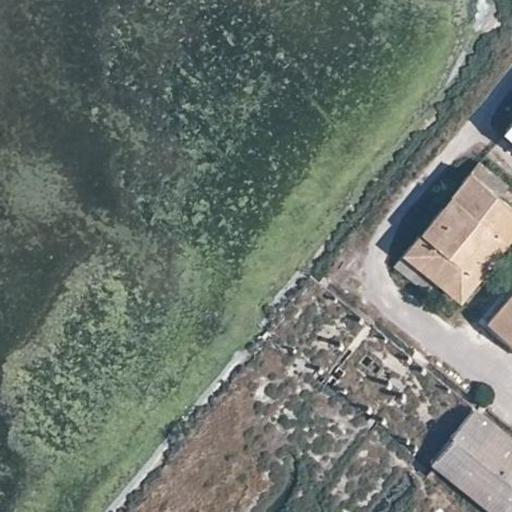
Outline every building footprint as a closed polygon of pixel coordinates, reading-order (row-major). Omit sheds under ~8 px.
[(405,255),(442,284),(463,301),(511,241),(511,206),(472,174),(405,255)] [(442,284),(405,255),(396,267),(432,296),(442,284)] [(511,511),(511,437),(319,282),(275,336),(362,405),(493,511),(511,511)] [(511,297),(492,323),(511,338),(511,297)] [(331,438),(346,449),(355,437),(342,426),(331,438)]
